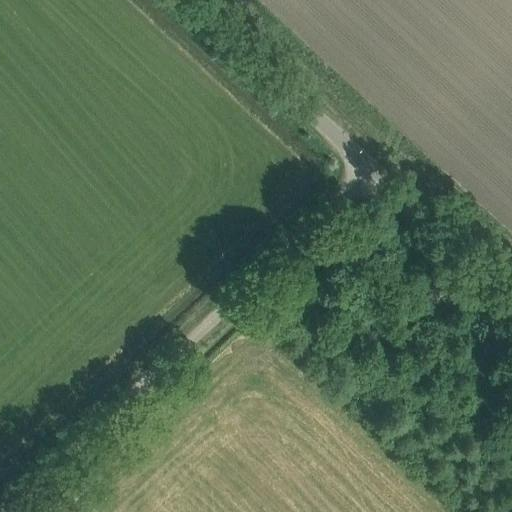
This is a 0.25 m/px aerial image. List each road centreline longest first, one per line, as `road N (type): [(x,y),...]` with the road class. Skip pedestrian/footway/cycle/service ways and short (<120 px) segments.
road 1 (unclassified): [(0,502),(359,166)]
road 2 (unclassified): [(359,166),(186,0)]
road 3 (unclassified): [(511,304),(359,166)]
